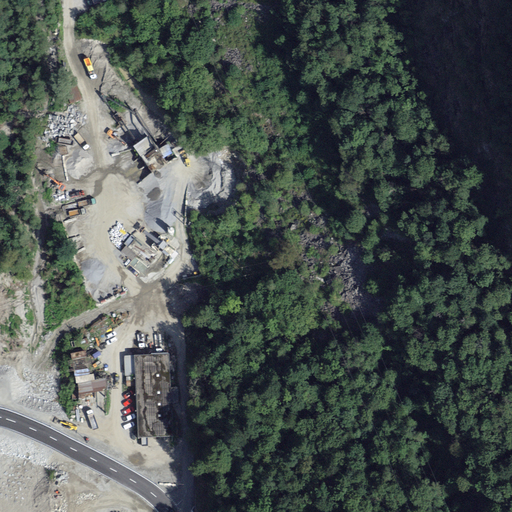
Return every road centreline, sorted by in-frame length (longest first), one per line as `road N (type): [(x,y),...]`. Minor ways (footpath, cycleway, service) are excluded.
road 1 (track): [(181,511),(181,325),(162,289),(114,251),(106,203),(121,159),(91,76),(80,0)]
road 2 (track): [(162,289),(119,343),(122,415),(136,449),(162,476),(187,487)]
road 3 (secondary): [(173,511),(144,485),(0,431)]
road 4 (track): [(162,289),(109,297),(69,332),(43,342),(36,383)]
road 5 (track): [(111,189),(152,196),(180,215),(182,266),(162,289)]
